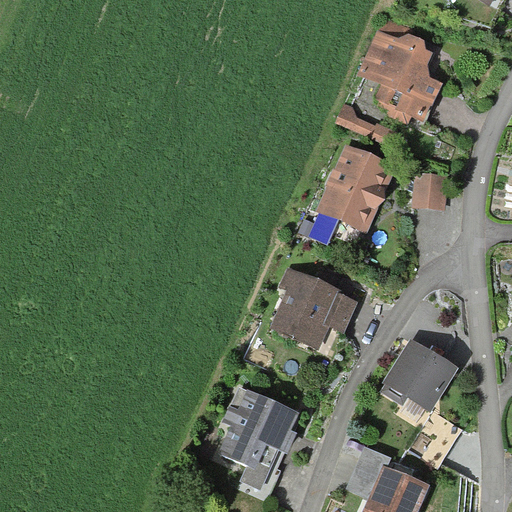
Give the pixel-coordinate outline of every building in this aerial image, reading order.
[(379,31),(378,31),(358,77),(380,87),(374,100),(380,103),(378,106),(389,113),(387,117),(408,127),(411,119),(424,125),(430,109),(432,110),(443,85),(430,80),(427,70),(433,56),(426,54),(424,44),(417,41),(412,38),(415,31),(389,20),(382,25),(379,31)] [(354,109),(344,104),(335,123),(388,148),(395,133),(377,125),(376,127),(357,119),(354,109)] [(396,169),(346,147),(335,171),(334,170),(330,180),(326,188),(328,189),(317,214),(366,236),(396,169)] [(415,173),(412,209),(445,212),(448,176),(415,173)] [(306,277),(288,269),(279,288),(287,292),(270,330),(318,352),(329,329),(344,336),(359,305),(349,300),(355,288),(311,268),(306,277)] [(459,372),(410,341),(400,358),(382,386),(384,387),(380,393),(404,408),(408,401),(431,416),(459,372)] [(299,416),(240,388),(223,425),(231,429),(219,456),(247,469),(256,473),(267,449),(284,456),(288,458),(293,447),(297,437),(291,434),(299,416)] [(278,471),(284,456),(267,449),(256,473),(247,469),(238,489),(268,502),(281,473),(278,471)] [(392,460),(365,449),(347,490),(369,500),(383,468),(387,470),(392,460)] [(387,470),(383,468),(369,500),(367,505),(364,511),(419,511),(430,488),(387,470)]
